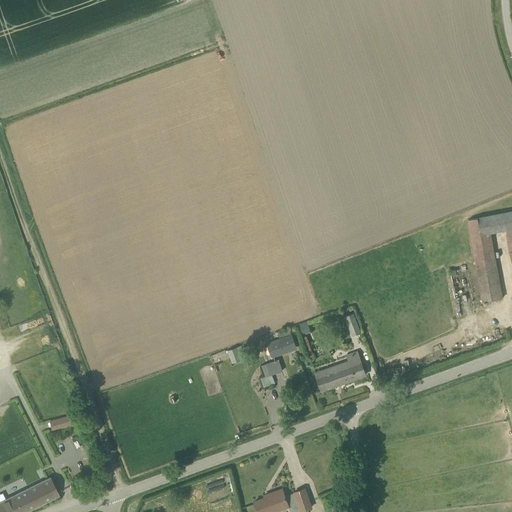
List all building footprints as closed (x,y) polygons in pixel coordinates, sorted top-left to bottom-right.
[(486,206),(487,214),(501,211),(500,203),(486,206)] [(494,254),(475,258),(483,302),(502,298),(494,254)] [(354,313),(345,316),(351,331),(359,328),(354,313)] [(291,336),(289,329),(277,333),(280,340),(268,344),(272,356),(296,348),(292,335),(291,336)] [(242,360),(240,356),(237,347),(228,350),(232,364),(242,360)] [(321,390),(365,374),(357,350),(346,354),(350,366),(317,378),(321,390)] [(278,359),(267,364),(271,375),(282,371),(278,359)] [(265,377),(262,378),(265,387),(274,383),(271,375),(265,377)] [(72,424),(69,415),(50,421),(52,429),(72,424)] [(5,499),(3,494),(0,494),(0,511),(22,511),(58,494),(49,477),(5,499)] [(206,484),(208,492),(225,487),(223,480),(206,484)] [(289,506),(297,503),(300,511),(312,507),(305,488),(294,492),(295,493),(285,496),(283,489),(264,495),(265,498),(255,501),(258,511),(276,511),(290,507),(289,506)]
